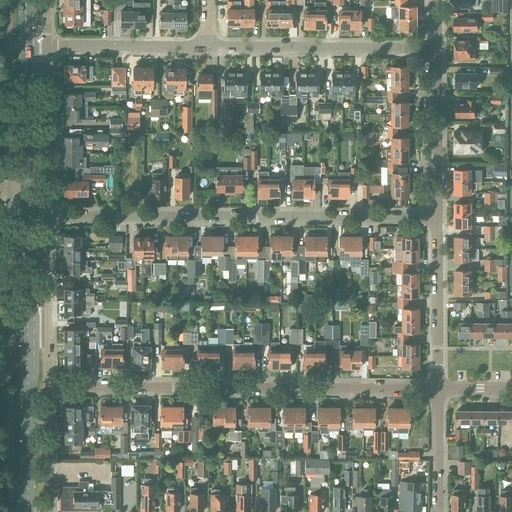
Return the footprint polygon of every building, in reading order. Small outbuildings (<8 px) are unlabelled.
[(64,0),(65,11),(81,11),(90,11),(90,0),(64,0)] [(173,11),(172,27),(185,27),(185,26),(188,26),(188,16),(185,16),(185,7),(180,7),(180,0),(172,0),(173,5),(173,7),(173,11)] [(244,0),(245,9),(241,9),(241,2),(239,2),(239,25),(241,25),(241,28),(248,28),(248,25),(253,25),(253,9),(253,10),(252,0),(244,0)] [(399,7),(399,19),(415,19),(415,7),(405,7),(405,0),(395,0),(395,7),(399,7)] [(498,0),(499,13),(508,13),(508,0),(498,0)] [(278,26),(278,4),(278,1),(267,1),(267,10),(266,10),(266,26),(270,26),(270,28),(277,28),(277,26),(278,26)] [(278,1),(278,4),(278,26),(279,26),(279,28),(286,28),(286,26),(291,26),(291,10),(290,10),(290,2),(278,1)] [(239,25),(239,2),(228,2),(228,9),(227,9),(227,25),(231,25),(231,28),(239,28),(239,25)] [(325,3),(319,3),(315,3),(315,11),(315,28),(325,28),(325,3)] [(315,28),(315,11),(309,11),(309,7),(304,7),(304,28),(315,28)] [(349,28),(350,7),(339,7),(339,28),(349,28)] [(350,7),(349,28),(360,28),(360,7),(350,7)] [(90,11),(81,11),(65,11),(65,25),(66,25),(66,26),(72,26),(72,25),(82,25),(82,26),(90,26),(90,11)] [(172,27),(173,11),(167,11),(167,13),(159,13),(159,27),(172,27)] [(132,27),(133,12),(120,12),(120,27),(132,27)] [(133,12),(132,27),(145,27),(145,12),(133,12)] [(415,31),(415,19),(399,19),(399,31),(415,31)] [(455,24),(455,25),(455,31),(477,31),(477,24),(477,19),(455,19),(455,24)] [(455,41),(455,61),(475,61),(475,54),(470,54),(470,41),(455,41)] [(65,80),(84,81),(84,73),(92,73),(92,67),(65,66),(65,73),(63,73),(63,79),(65,79),(65,80)] [(144,69),(141,69),(141,95),(151,95),(151,89),(152,89),(152,69),(151,69),(150,67),(145,67),(144,69)] [(184,69),(183,69),(183,67),(177,67),(177,69),(174,69),(174,95),(184,95),(183,89),(184,89),(184,69)] [(386,79),(387,79),(407,79),(407,67),(391,67),(391,68),(385,68),(385,73),(386,73),(386,79)] [(124,69),(112,69),(112,86),(124,86),(124,69)] [(174,95),(174,69),(166,69),(166,89),(165,89),(165,99),(174,99),(174,95)] [(337,97),(342,97),(342,74),(341,74),(341,71),(334,71),(334,74),(332,74),(332,97),(332,100),(337,101),(337,97)] [(344,74),(342,74),(342,97),(353,97),(353,74),(351,74),(351,71),(344,71),(344,74)] [(296,97),(301,97),(306,97),(306,91),(307,74),(305,74),(304,72),(299,72),(298,74),(296,74),(296,97)] [(308,74),(307,74),(306,91),(312,91),(312,97),(317,97),(317,74),(315,74),(314,72),(309,72),(308,74)] [(199,89),(199,95),(199,99),(210,100),(210,89),(211,89),(211,75),(207,75),(206,73),(202,73),(201,75),(199,75),(199,82),(197,82),(197,89),(199,89)] [(455,81),(455,86),(457,86),(457,87),(477,87),(477,81),(479,81),(480,75),(477,75),(477,73),(457,73),(457,81),(455,81)] [(235,94),(235,74),(224,74),(224,88),(222,88),(222,97),(229,97),(229,94),(235,94)] [(246,74),(235,74),(235,94),(235,97),(246,97),(246,74)] [(266,97),(271,97),(271,74),(260,74),(260,97),(266,97)] [(271,74),(271,97),(276,97),(282,97),(282,74),(271,74)] [(387,97),(397,97),(397,91),(407,91),(407,79),(387,79),(387,91),(381,91),(381,96),(383,96),(383,97),(387,97)] [(80,92),(80,94),(64,94),(65,108),(80,108),(87,108),(87,100),(95,100),(95,92),(80,92)] [(391,116),(407,115),(407,103),(397,103),(397,97),(387,97),(383,97),(383,103),(385,103),(385,109),(391,109),(391,114),(391,116)] [(158,121),(158,118),(158,100),(149,100),(149,118),(150,118),(150,121),(158,121)] [(167,100),(158,100),(158,118),(167,118),(167,100)] [(478,108),(475,108),(475,101),(468,101),(468,104),(457,104),(457,117),(478,117),(478,108)] [(247,103),(247,113),(247,122),(244,122),(244,134),(253,134),(253,114),(259,114),(259,103),(247,103)] [(280,105),(280,121),(280,123),(288,123),(288,105),(280,105)] [(80,108),(65,108),(65,121),(79,121),(79,122),(93,122),(93,116),(87,116),(87,108),(80,108)] [(127,113),(127,131),(139,131),(139,113),(127,113)] [(387,133),(397,133),(397,127),(407,126),(407,115),(391,116),(391,114),(387,114),(387,126),(383,127),(383,133),(387,133)] [(191,132),(191,116),(182,116),(182,132),(191,132)] [(110,120),(110,128),(122,128),(122,119),(110,120)] [(494,134),(507,134),(507,124),(494,124),(494,134)] [(119,128),(109,129),(109,137),(120,136),(119,128)] [(482,131),(455,131),(455,152),(482,151),(482,131)] [(129,133),(129,144),(140,145),(140,133),(129,133)] [(270,142),(278,142),(284,142),(285,142),(285,133),(270,133),(270,142)] [(397,133),(387,133),(387,138),(391,138),(391,150),(407,150),(407,138),(397,138),(397,133)] [(65,152),(81,151),(81,145),(85,145),(85,146),(108,146),(108,135),(85,134),(85,135),(80,135),(80,138),(65,137),(65,152)] [(407,162),(407,150),(391,150),(386,150),(386,162),(384,161),(378,161),(378,168),(381,168),(397,168),(397,162),(407,162)] [(81,151),(65,152),(65,165),(75,165),(75,168),(86,168),(86,158),(81,158),(81,151)] [(494,165),(494,176),(495,176),(494,182),(507,182),(507,176),(507,165),(494,165)] [(302,197),(303,197),(303,180),(303,176),(303,166),(291,166),(291,180),(292,180),(292,197),(293,197),(293,200),(302,200),(302,197)] [(397,174),(397,168),(381,168),(381,186),(383,186),(407,185),(407,174),(397,174)] [(455,170),(455,182),(477,182),(477,177),(479,177),(479,171),(471,171),(471,170),(455,170)] [(267,197),(268,197),(268,176),(268,172),(257,172),(257,197),(258,197),(258,200),(267,200),(267,197)] [(338,173),(338,180),(338,197),(349,197),(349,173),(338,173)] [(152,197),(153,197),(153,199),(159,199),(159,197),(165,197),(165,180),(164,180),(164,174),(152,174),(152,180),(150,180),(150,189),(152,189),(152,197)] [(175,198),(179,198),(180,199),(184,199),(185,198),(187,198),(187,191),(188,191),(188,174),(182,174),(182,178),(175,178),(175,184),(175,198)] [(90,188),(90,182),(104,182),(104,175),(83,175),(83,182),(65,181),(65,195),(81,195),(81,199),(86,199),(86,188),(90,188)] [(216,182),(215,183),(215,187),(217,188),(217,191),(225,191),(225,193),(233,193),(233,191),(241,191),(241,176),(216,175),(216,178),(216,180),(216,182)] [(278,176),(268,176),(268,197),(268,200),(277,200),(277,197),(278,197),(278,176)] [(303,176),(303,180),(303,197),(313,197),(313,176),(308,176),(303,176)] [(327,197),(338,197),(338,180),(328,180),(327,197)] [(482,182),(477,182),(455,182),(455,194),(471,195),(471,194),(473,194),(473,190),(477,190),(477,189),(482,189),(482,182)] [(407,198),(407,185),(383,186),(383,193),(392,193),(392,197),(407,198)] [(485,193),(485,199),(497,199),(497,193),(495,193),(495,191),(489,191),(489,193),(485,193)] [(455,216),(471,216),(471,204),(455,204),(455,216)] [(471,228),(471,216),(455,216),(455,228),(471,228)] [(201,237),(201,258),(211,258),(211,254),(211,237),(210,237),(210,234),(202,234),(202,237),(201,237)] [(316,237),(315,237),(315,261),(326,261),(326,237),(324,237),(324,234),(316,234),(316,237)] [(236,260),(236,265),(246,265),(246,259),(246,237),(245,237),(245,235),(237,235),(237,237),(236,237),(235,260),(236,260)] [(256,237),(255,237),(255,235),(247,235),(247,237),(246,237),(246,259),(256,259),(256,237)] [(64,249),(80,248),(80,243),(82,243),(82,236),(64,236),(64,249)] [(145,236),(145,238),(143,238),(143,264),(141,264),(141,277),(147,277),(147,264),(151,264),(151,258),(152,258),(152,238),(151,238),(151,236),(145,236)] [(177,260),(177,237),(166,237),(166,260),(177,260)] [(177,260),(187,261),(187,237),(177,237),(177,260)] [(222,237),(211,237),(211,254),(222,254),(222,237)] [(281,259),(281,237),(270,237),(270,254),(270,259),(281,259)] [(281,237),(281,259),(281,262),(288,262),(288,260),(291,259),(291,254),(291,237),(281,237)] [(315,261),(315,237),(305,237),(305,254),(308,254),(308,261),(315,261)] [(340,237),(339,255),(339,261),(350,261),(350,237),(340,237)] [(360,237),(350,237),(350,261),(356,261),(355,254),(360,255),(360,237)] [(455,237),(455,249),(471,249),(475,249),(475,237),(471,238),(471,237),(455,237)] [(143,238),(133,238),(133,258),(134,258),(134,264),(135,264),(141,264),(143,264),(143,238)] [(401,250),(417,250),(417,238),(401,238),(401,239),(396,238),(396,244),(401,244),(401,250)] [(64,261),(80,260),(80,255),(82,255),(82,248),(80,248),(64,249),(64,261)] [(475,249),(471,249),(455,249),(455,261),(471,261),(479,261),(478,249),(475,249)] [(397,268),(407,268),(407,262),(417,262),(417,250),(401,250),(401,262),(391,262),(391,268),(397,268)] [(228,270),(228,260),(228,256),(218,256),(218,270),(228,270)] [(80,260),(64,261),(64,273),(80,273),(80,272),(91,272),(91,270),(91,267),(82,267),(82,260),(80,260)] [(228,260),(228,270),(228,280),(236,280),(236,265),(236,260),(235,260),(228,260)] [(507,266),(498,266),(498,282),(507,282),(507,266)] [(401,285),(417,285),(417,273),(407,273),(407,268),(397,268),(391,268),(392,274),(401,274),(401,285)] [(135,270),(128,270),(127,270),(127,290),(135,290),(135,270)] [(455,270),(455,282),(471,282),(471,270),(455,270)] [(471,282),(455,282),(455,295),(471,295),(471,282)] [(417,285),(401,285),(401,297),(397,297),(397,303),(407,303),(407,297),(417,297),(417,285)] [(94,302),(94,296),(94,294),(89,294),(89,289),(82,289),(64,289),(65,302),(94,302)] [(298,303),(314,303),(314,296),(309,296),(309,295),(307,295),(307,296),(303,296),(303,294),(298,294),(298,303)] [(94,307),(94,302),(65,302),(65,314),(73,314),(73,316),(82,316),(82,307),(94,307)] [(244,311),(260,311),(260,303),(244,302),(244,311)] [(401,309),(402,321),(417,321),(417,309),(407,309),(407,303),(397,303),(397,309),(401,309)] [(417,325),(417,321),(402,321),(402,327),(394,327),(394,333),(397,333),(397,338),(407,339),(407,332),(417,333),(417,325)] [(472,337),(472,323),(460,323),(460,337),(472,337)] [(472,323),(472,337),(483,337),(483,323),(472,323)] [(483,323),(483,337),(495,337),(495,323),(483,323)] [(495,337),(507,337),(507,323),(495,323),(495,337)] [(65,342),(81,343),(87,343),(86,330),(81,330),(65,330),(65,342)] [(407,344),(407,339),(397,338),(397,356),(402,356),(417,356),(417,344),(407,344)] [(314,345),(314,347),(314,368),(324,368),(324,347),(325,345),(325,341),(314,341),(314,345)] [(81,343),(65,342),(65,354),(81,354),(82,354),(82,348),(81,348),(81,343)] [(140,368),(140,342),(133,342),(132,348),(132,368),(140,368)] [(140,342),(140,368),(149,368),(149,348),(148,348),(148,342),(140,342)] [(243,368),(244,368),(244,370),(252,371),(252,368),(253,368),(253,347),(251,347),(251,342),(243,342),(243,344),(243,368)] [(172,368),(172,343),(166,343),(166,346),(161,346),(161,368),(172,368)] [(172,343),(172,368),(182,368),(182,346),(178,346),(178,344),(172,343)] [(278,368),(278,346),(278,343),(270,343),(270,347),(268,346),(268,368),(269,368),(269,370),(278,371),(278,368)] [(117,350),(111,350),(111,367),(122,367),(122,344),(117,344),(117,350)] [(243,368),(243,344),(235,344),(235,346),(232,346),(232,368),(243,368)] [(101,367),(111,367),(111,350),(109,350),(109,345),(101,345),(101,367)] [(314,368),(314,347),(314,345),(304,345),(304,351),(303,351),(303,368),(304,368),(304,371),(314,371),(314,368)] [(197,368),(207,368),(207,346),(197,346),(197,368)] [(218,346),(207,346),(207,368),(218,368),(218,346)] [(289,346),(278,346),(278,368),(279,368),(279,371),(288,371),(288,368),(289,368),(289,346)] [(339,368),(350,368),(350,351),(345,351),(345,346),(339,346),(339,351),(339,368)] [(350,351),(350,368),(360,369),(360,346),(355,346),(355,351),(350,351)] [(81,354),(65,354),(65,367),(82,366),(83,360),(81,360),(81,354)] [(402,356),(402,368),(417,368),(417,356),(402,356)] [(65,419),(81,418),(81,414),(83,414),(83,407),(65,407),(65,419)] [(111,431),(111,407),(100,407),(100,430),(105,430),(105,433),(111,433),(111,431)] [(111,407),(111,431),(121,431),(121,407),(111,407)] [(140,446),(140,440),(140,433),(140,407),(132,407),(132,426),(133,426),(133,433),(136,433),(136,439),(134,439),(134,446),(140,446)] [(140,407),(140,433),(147,433),(147,427),(148,427),(148,407),(140,407)] [(161,432),(171,432),(171,408),(161,408),(161,432)] [(171,408),(171,432),(178,432),(178,442),(189,442),(189,431),(182,431),(182,409),(182,408),(171,408)] [(223,431),(223,408),(213,408),(212,425),(212,434),(223,434),(223,431)] [(240,431),(233,431),(233,429),(233,408),(223,408),(223,431),(229,431),(228,437),(230,437),(230,441),(240,442),(240,431)] [(258,425),(258,408),(248,408),(248,425),(258,425)] [(258,431),(264,431),(264,437),(268,437),(268,442),(275,442),(275,431),(268,431),(268,408),(258,408),(258,425),(258,431)] [(293,432),(293,408),(283,408),(283,426),(283,432),(293,432)] [(303,426),(303,422),(303,408),(293,408),(293,432),(303,432),(303,431),(303,426)] [(328,434),(328,431),(328,426),(328,408),(318,408),(318,426),(317,430),(320,430),(320,434),(328,434)] [(338,409),(328,408),(328,426),(328,431),(338,431),(338,426),(338,409)] [(352,430),(363,430),(363,409),(352,409),(352,430)] [(363,409),(363,430),(373,430),(373,409),(363,409)] [(391,433),(397,433),(398,409),(391,409),(388,409),(388,431),(390,430),(391,430),(391,433)] [(408,409),(398,409),(397,433),(408,433),(408,426),(408,409)] [(511,410),(499,411),(499,423),(511,423),(511,410)] [(456,423),(470,423),(470,411),(456,411),(456,423)] [(478,423),(484,423),(484,411),(470,411),(470,423),(470,427),(478,427),(478,423)] [(484,423),(499,423),(499,411),(484,411),(484,423)] [(81,418),(65,419),(65,431),(84,431),(84,426),(83,426),(83,418),(81,418)] [(456,430),(456,442),(467,442),(467,435),(463,435),(463,430),(456,430)] [(84,431),(65,431),(65,443),(83,443),(83,436),(84,436),(84,431)] [(338,434),(338,450),(346,450),(346,434),(338,434)] [(275,438),(275,449),(281,449),(284,449),(284,438),(275,438)] [(94,447),(94,459),(109,459),(109,448),(104,448),(104,447),(94,447)] [(155,458),(164,458),(164,450),(161,450),(161,449),(155,449),(155,458)] [(256,459),(248,459),(248,480),(256,480),(256,459)] [(295,460),(295,474),(303,474),(303,460),(295,460)] [(304,473),(313,473),(324,473),(329,474),(329,460),(305,460),(304,473)] [(408,475),(409,460),(399,460),(398,475),(408,475)] [(197,461),(197,478),(208,478),(208,461),(197,461)] [(470,462),(458,462),(458,474),(470,473),(470,462)] [(344,485),(352,485),(352,471),(344,471),(344,485)] [(111,490),(113,490),(120,490),(120,477),(111,477),(111,490)] [(320,478),(310,478),(310,482),(310,494),(310,496),(308,498),(308,501),(310,502),(309,511),(322,511),(322,504),(324,504),(324,495),(323,495),(323,489),(320,489),(320,482),(320,478)] [(78,481),(78,488),(60,487),(60,511),(101,511),(101,505),(111,505),(111,509),(120,509),(120,490),(113,490),(111,490),(111,492),(87,492),(87,488),(88,488),(88,481),(78,481)] [(282,504),(287,504),(287,511),(297,511),(298,490),(294,490),(294,482),(286,482),(286,496),(280,496),(280,502),(282,504)] [(400,482),(400,488),(400,503),(406,503),(406,511),(420,511),(420,493),(421,482),(400,482)] [(148,510),(153,510),(153,485),(141,485),(141,510),(142,510),(143,511),(147,511),(148,510)] [(236,510),(237,510),(237,511),(243,511),(243,510),(248,510),(248,503),(251,503),(251,485),(238,485),(238,489),(238,495),(236,495),(236,510)] [(343,511),(344,497),(344,487),(333,487),(333,497),(332,511),(343,511)] [(190,510),(192,510),(193,511),(196,511),(197,510),(203,510),(203,494),(202,493),(202,490),(202,489),(198,489),(198,488),(189,488),(189,494),(190,494),(190,510)] [(478,495),(478,511),(490,511),(490,495),(490,488),(479,488),(479,495),(478,495)] [(166,510),(167,510),(167,511),(173,511),(173,510),(179,510),(179,493),(177,493),(177,489),(167,489),(166,510)] [(211,510),(218,510),(219,511),(224,511),(225,510),(226,495),(219,495),(219,489),(211,489),(211,495),(211,510)] [(262,489),(261,511),(274,511),(275,489),(262,489)] [(380,497),(379,511),(392,511),(392,497),(390,497),(390,489),(383,489),(383,497),(380,497)] [(358,497),(357,511),(370,511),(370,497),(369,490),(364,490),(364,497),(358,497)] [(453,495),(452,495),(452,511),(454,511),(453,511),(459,511),(460,511),(465,511),(465,495),(464,495),(464,490),(453,490),(453,495)] [(500,496),(500,511),(503,511),(502,511),(508,511),(509,511),(511,511),(511,496),(511,491),(501,491),(501,496),(500,496)]
